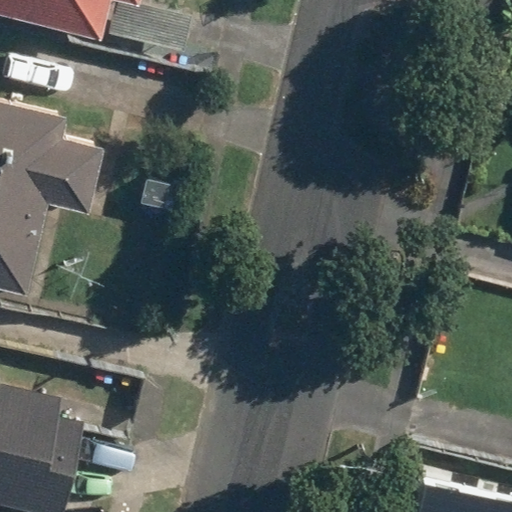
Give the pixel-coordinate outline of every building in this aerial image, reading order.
[(0,0),(0,13),(85,33),(92,0),(0,0)] [(126,2),(118,0),(117,0),(109,39),(178,53),(186,14),(126,2)] [(90,141),(47,132),(52,114),(0,101),(0,285),(10,288),(31,196),(75,206),(90,141)] [(0,501),(44,511),(48,511),(71,416),(45,410),(49,393),(0,381),(0,501)] [(511,511),(511,499),(429,480),(421,511),(511,511)]
